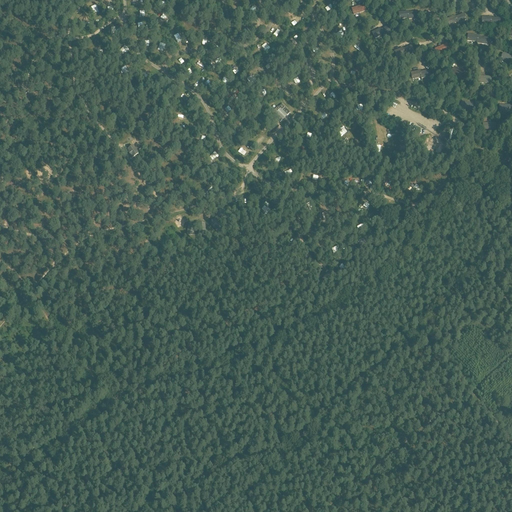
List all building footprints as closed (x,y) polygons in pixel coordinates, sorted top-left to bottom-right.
[(352,8),(354,15),(365,11),(363,5),(352,8)] [(455,17),(457,22),(458,23),(466,20),(464,14),(455,17)] [(457,22),(455,17),(455,16),(447,19),(449,25),(457,22)] [(381,30),(383,35),(383,36),(391,32),(388,26),(381,30)] [(383,35),(381,30),(380,29),(372,33),(375,38),(383,35)] [(435,49),(438,55),(449,50),(446,44),(435,49)] [(403,49),(405,54),(405,55),(413,52),(411,46),(403,49)] [(405,54),(403,49),(402,48),(394,51),(397,57),(405,54)] [(501,60),(511,63),(511,56),(503,53),(501,60)] [(450,74),(461,79),(464,74),(453,68),(450,74)] [(420,72),(421,77),(421,79),(430,77),(428,70),(420,72)] [(421,77),(420,72),(420,71),(411,73),(412,79),(421,77)] [(335,87),(332,90),(338,95),(341,92),(335,87)] [(459,107),(471,111),(473,105),(462,101),(459,107)] [(271,115),(279,122),(282,119),(283,120),(287,116),(286,115),(289,113),(280,105),(278,107),(277,107),(273,111),(274,112),(271,115)] [(306,134),(309,137),(314,133),(311,129),(306,134)] [(442,150),(449,144),(443,135),(437,140),(441,146),(439,147),(442,150)] [(127,150),(129,152),(128,152),(132,159),(139,154),(133,146),(127,150)] [(210,184),(204,182),(201,193),(206,195),(210,184)] [(222,209),(220,215),(231,219),(233,213),(222,209)] [(218,220),(214,224),(220,231),(224,227),(218,220)] [(194,226),(188,225),(185,236),(192,237),(194,226)]
